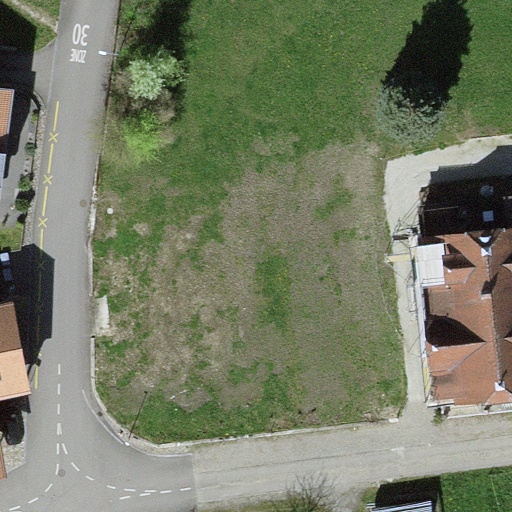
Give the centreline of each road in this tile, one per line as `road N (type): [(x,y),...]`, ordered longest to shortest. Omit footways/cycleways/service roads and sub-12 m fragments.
road 1 (residential): [(98,0),(57,285),(66,502)]
road 2 (residential): [(511,446),(66,502)]
